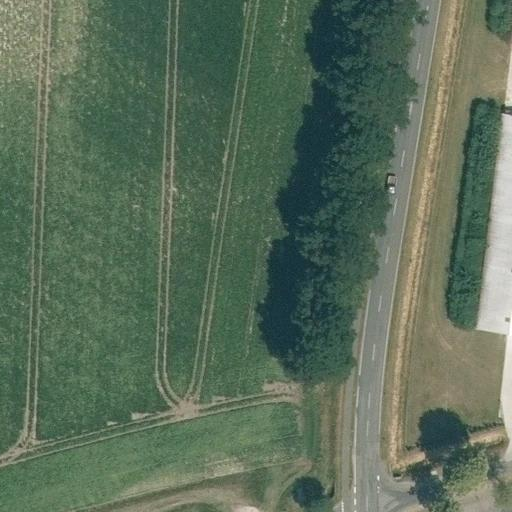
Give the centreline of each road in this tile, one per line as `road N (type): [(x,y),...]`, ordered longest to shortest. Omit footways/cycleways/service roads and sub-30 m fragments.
road 1 (tertiary): [(367,511),(376,331),(430,0)]
road 2 (unclassified): [(370,511),(511,467)]
road 3 (track): [(129,511),(223,488),(245,511)]
